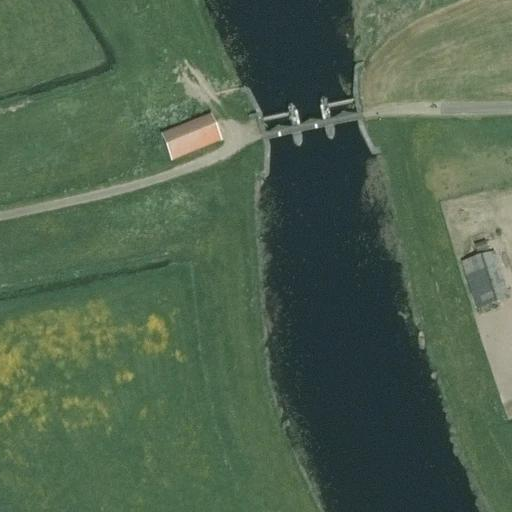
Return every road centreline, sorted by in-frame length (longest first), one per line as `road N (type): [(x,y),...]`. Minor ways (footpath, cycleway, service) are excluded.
road 1 (unclassified): [(0,216),(143,182),(263,135)]
road 2 (unclassified): [(511,108),(365,113)]
